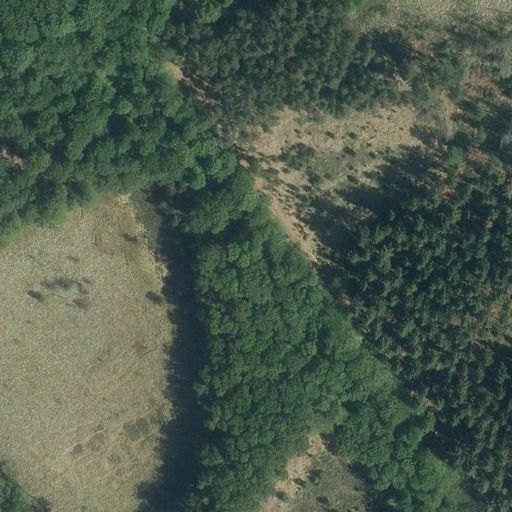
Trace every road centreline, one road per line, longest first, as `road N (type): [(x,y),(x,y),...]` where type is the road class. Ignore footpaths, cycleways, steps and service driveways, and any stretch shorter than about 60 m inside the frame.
road 1 (track): [(487,511),(121,3)]
road 2 (track): [(123,0),(0,36)]
